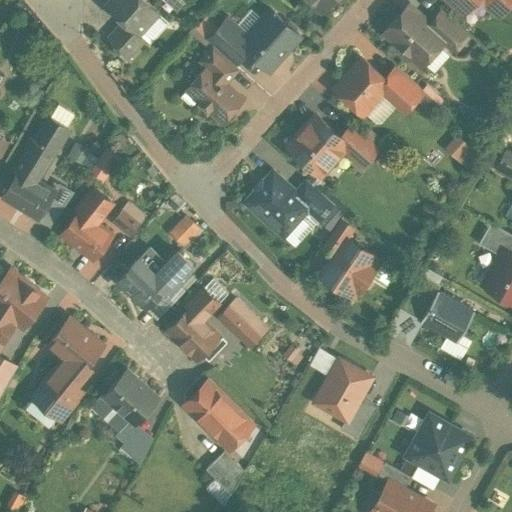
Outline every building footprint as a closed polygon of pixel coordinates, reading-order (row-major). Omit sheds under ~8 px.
[(160,11),(148,0),(110,0),(107,4),(125,20),(140,33),(141,32),(160,11)] [(313,0),(323,9),(330,0),(313,0)] [(451,0),(463,11),(473,0),(485,0),(500,13),(511,0),(451,0)] [(421,18),(416,14),(416,12),(409,5),(386,31),(397,41),(397,45),(407,53),(411,53),(423,63),(446,38),(446,37),(431,23),(425,17),(421,18)] [(248,33),(241,42),(248,48),(270,68),(301,34),(298,31),(298,27),(290,20),(286,20),(272,8),(248,33)] [(467,31),(443,9),(431,23),(446,37),(446,38),(454,45),(467,31)] [(229,16),(209,39),(214,43),(236,63),(248,48),(241,42),(248,33),(229,16)] [(140,33),(125,20),(109,37),(127,60),(147,38),(141,32),(140,33)] [(236,63),(214,43),(200,59),(208,66),(209,65),(227,82),(241,67),(236,63)] [(363,57),(336,87),(364,112),(367,108),(371,107),(377,101),(377,97),(384,89),(391,81),(386,77),(363,57)] [(227,82),(209,65),(208,66),(191,84),(192,84),(202,94),(199,98),(199,103),(207,110),(213,110),(224,120),(244,97),(227,82)] [(425,89),(398,65),(386,77),(391,81),(384,89),(407,109),(425,89)] [(202,94),(192,84),(182,95),(193,104),(199,98),(202,94)] [(341,135),(317,113),(289,144),(321,173),(344,147),(349,142),(341,135)] [(48,115),(16,166),(20,169),(21,168),(35,177),(40,169),(43,170),(69,127),(48,115)] [(380,146),(353,122),(341,135),(349,142),(344,147),(363,165),(380,146)] [(92,160),(73,148),(57,174),(76,185),(92,160)] [(511,149),(509,148),(498,167),(511,175),(511,149)] [(35,177),(21,168),(20,169),(5,195),(39,216),(55,189),(35,177)] [(297,190),(274,170),(247,200),(284,233),(309,206),(311,203),(297,190)] [(335,202),(308,178),(297,190),(311,203),(309,206),(321,217),(335,202)] [(95,187),(79,207),(81,208),(82,207),(98,220),(113,201),(95,187)] [(147,216),(128,201),(113,220),(124,227),(132,234),(133,234),(147,216)] [(98,220),(82,207),(81,208),(62,232),(94,257),(114,232),(98,220)] [(344,213),(335,227),(335,228),(348,236),(357,222),(344,213)] [(511,232),(492,221),(480,242),(502,254),(505,248),(511,252),(511,232)] [(124,227),(109,244),(119,252),(134,235),(133,234),(132,234),(124,227)] [(348,236),(335,228),(335,227),(323,245),(335,254),(348,236)] [(335,254),(323,272),(356,295),(363,285),(370,284),(375,276),(374,270),(373,269),(381,259),(348,236),(335,254)] [(511,252),(505,248),(502,254),(485,283),(511,298),(511,252)] [(168,283),(140,256),(118,278),(146,306),(168,283)] [(200,273),(183,257),(168,272),(176,280),(185,289),(200,273)] [(0,343),(17,317),(24,323),(47,295),(13,267),(0,283),(0,343)] [(439,288),(418,276),(411,288),(432,299),(439,288)] [(176,280),(163,295),(172,303),(185,289),(176,280)] [(204,287),(188,303),(191,306),(169,329),(198,357),(204,350),(210,355),(226,339),(203,318),(219,302),(204,287)] [(432,299),(411,288),(400,307),(421,319),(432,299)] [(476,309),(439,288),(432,299),(421,319),(458,340),(476,309)] [(237,297),(219,316),(239,335),(240,334),(257,316),(237,297)] [(67,355),(56,369),(52,370),(44,379),(45,383),(35,395),(54,411),(76,384),(77,383),(76,378),(105,343),(71,315),(50,341),(67,355)] [(257,316),(240,334),(251,345),(268,327),(257,316)] [(0,396),(0,397),(17,366),(0,355),(0,396)] [(372,375),(341,357),(317,399),(347,416),(348,417),(361,395),(372,375)] [(160,396),(127,367),(95,403),(118,422),(126,413),(137,422),(160,396)] [(237,407),(209,379),(186,402),(215,430),(237,407)] [(76,384),(54,411),(64,418),(86,392),(76,384)] [(361,395),(348,417),(347,416),(341,426),(360,436),(378,405),(361,395)] [(237,407),(215,430),(230,445),(252,423),(237,407)] [(409,414),(398,407),(392,416),(404,423),(409,414)] [(418,432),(460,456),(471,435),(430,412),(418,432)] [(448,476),(460,456),(418,432),(406,453),(448,476)] [(225,448),(207,467),(232,492),(246,469),(225,448)] [(412,474),(386,460),(379,472),(390,479),(405,487),(412,474)] [(18,486),(5,477),(0,483),(0,488),(11,497),(18,486)] [(405,487),(390,479),(371,511),(428,511),(434,503),(405,487)]
